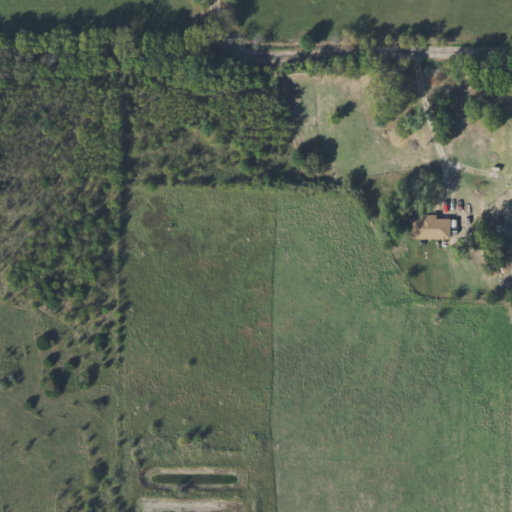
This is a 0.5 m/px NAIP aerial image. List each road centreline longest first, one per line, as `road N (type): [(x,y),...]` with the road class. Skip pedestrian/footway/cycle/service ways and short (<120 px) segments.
road 1 (residential): [(511,52),(251,57),(229,40),(220,0)]
road 2 (residential): [(419,54),(458,197)]
